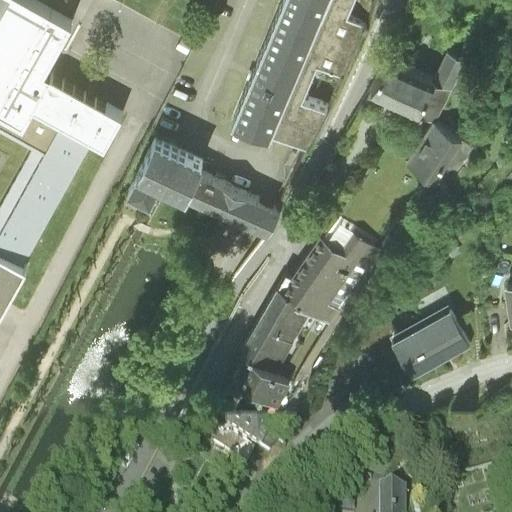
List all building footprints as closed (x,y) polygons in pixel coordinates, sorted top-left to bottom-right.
[(37,0),(0,0),(0,104),(19,115),(45,67),(71,18),(37,0)] [(283,0),(234,120),(309,151),(326,112),(300,101),(316,62),(344,74),(364,24),(346,16),(352,0),(283,0)] [(438,74),(392,46),(374,76),(420,104),(422,100),(438,74)] [(0,303),(92,138),(103,144),(121,109),(45,67),(19,115),(0,104),(0,303)] [(434,108),(450,82),(438,74),(422,100),(434,108)] [(462,134),(435,116),(409,155),(435,173),(462,134)] [(160,178),(186,191),(198,169),(204,157),(157,133),(129,188),(150,199),(160,178)] [(473,144),(462,134),(435,173),(443,178),(473,144)] [(198,169),(186,191),(215,207),(249,226),(267,236),(280,211),(261,201),(198,169)] [(321,235),(307,256),(351,286),(377,247),(353,231),(341,248),(321,235)] [(329,320),(351,286),(307,256),(285,290),(312,308),(329,320)] [(279,286),(257,318),(291,340),(312,308),(285,290),(279,286)] [(453,297),(395,323),(410,355),(413,362),(471,336),(453,297)] [(389,308),(360,321),(381,368),(410,355),(395,323),(389,308)] [(273,366),(291,340),(257,318),(240,344),(252,352),(273,366)] [(290,377),(273,366),(252,352),(239,372),(277,398),(290,377)] [(224,437),(262,459),(279,428),(241,406),(224,437)]
